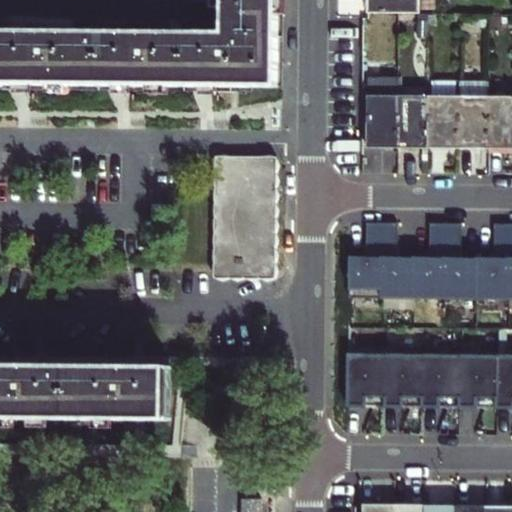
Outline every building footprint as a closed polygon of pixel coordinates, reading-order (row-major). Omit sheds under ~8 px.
[(280,0),(225,0),(225,33),(0,31),(0,85),(24,86),(123,87),(206,88),(280,88),(280,0)] [(368,0),(368,13),(399,13),(421,14),(421,9),(420,0),(368,0)] [(435,0),(420,0),(421,9),(436,9),(435,0)] [(431,96),(428,96),(428,148),(458,149),(459,97),(456,97),(456,82),(432,82),(431,96)] [(489,82),(459,82),(459,97),(458,149),(489,149),(489,97),(489,82)] [(367,148),(398,148),(398,96),(368,96),(367,148)] [(398,148),(428,148),(428,96),(398,96),(398,148)] [(511,97),(489,97),(489,149),(511,149),(511,97)] [(278,158),(217,157),(216,278),(276,279),(278,158)] [(348,253),(348,295),(511,295),(511,219),(509,220),(494,220),(493,254),(476,253),(476,254),(460,254),(460,220),(445,220),(430,220),(429,253),(412,253),(412,254),(396,253),(396,219),(382,219),(366,219),(365,253),(348,253)] [(511,351),(347,351),(347,405),(366,405),(404,405),(442,405),(478,405),(511,405),(511,351)] [(0,418),(167,420),(167,368),(115,367),(7,366),(0,366),(0,418)] [(260,511),(261,500),(242,500),(241,511),(260,511)]
